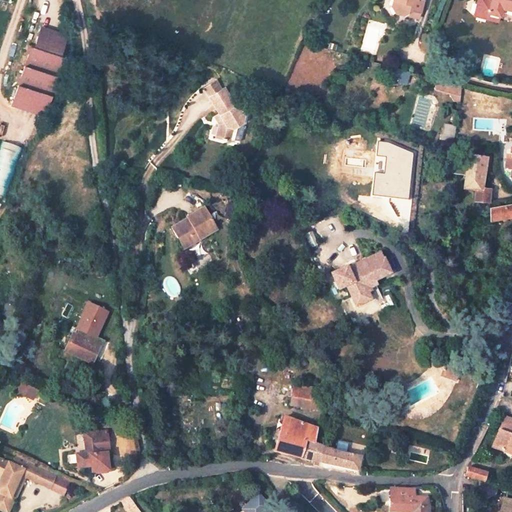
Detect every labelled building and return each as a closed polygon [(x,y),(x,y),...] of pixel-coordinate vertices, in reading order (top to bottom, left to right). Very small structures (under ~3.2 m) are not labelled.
[(392,0),(391,4),(396,13),(400,14),(409,9),(418,11),(421,1),(417,0),(392,0)] [(511,0),(480,0),(477,15),(496,19),(497,15),(507,18),(508,13),(511,14),(511,0)] [(68,36),(41,28),(41,30),(67,39),(68,36)] [(47,115),(65,57),(62,55),(67,39),(41,30),(35,47),(32,46),(14,105),(47,115)] [(435,88),(450,92),(455,100),(461,102),(463,85),(437,78),(435,88)] [(216,82),(204,89),(209,98),(221,90),(216,82)] [(221,90),(209,98),(225,123),(221,125),(218,138),(224,139),(223,141),(227,141),(227,140),(231,141),(234,128),(243,122),(245,116),(238,106),(236,107),(224,89),(221,90)] [(452,142),(454,126),(441,124),(439,141),(452,142)] [(0,196),(9,199),(25,149),(4,143),(0,154),(0,196)] [(478,155),(468,154),(467,165),(461,165),(460,175),(466,176),(464,193),(478,194),(477,207),(490,208),(492,186),(486,186),(487,178),(484,178),(486,152),(479,151),(478,155)] [(194,242),(221,226),(207,203),(191,212),(193,215),(182,222),(194,242)] [(495,224),(511,223),(511,209),(494,215),(495,224)] [(194,242),(182,222),(175,226),(187,247),(194,242)] [(348,285),(355,299),(363,295),(362,292),(369,289),(368,284),(390,273),(384,259),(369,266),(366,260),(358,264),(359,266),(352,269),(350,265),(330,274),(339,290),(348,285)] [(89,322),(74,316),(70,328),(76,330),(69,348),(96,359),(103,340),(85,334),(89,322)] [(294,382),(293,393),(314,398),(316,386),(294,382)] [(15,392),(30,401),(35,393),(21,384),(15,392)] [(293,393),(292,402),(326,409),(328,401),(314,398),(293,393)] [(318,427),(286,412),(274,449),(322,461),(326,447),(313,440),(318,427)] [(511,453),(511,419),(505,417),(495,447),(511,453)] [(91,429),(91,440),(88,441),(88,451),(80,452),(80,463),(93,463),(94,467),(112,466),(111,449),(113,449),(111,428),(100,429),(91,429)] [(357,471),(361,458),(328,448),(326,447),(322,461),(357,471)] [(0,475),(5,478),(0,488),(0,510),(3,511),(7,511),(14,497),(16,498),(23,484),(17,481),(21,472),(28,476),(35,461),(19,453),(15,464),(0,456),(0,475)] [(35,461),(28,476),(38,480),(45,465),(35,461)] [(38,480),(51,486),(58,472),(45,465),(38,480)] [(487,481),(490,473),(471,466),(467,475),(487,481)] [(389,488),(388,510),(410,511),(425,511),(426,497),(413,496),(415,488),(389,488)] [(136,501),(129,493),(122,497),(130,506),(136,501)] [(265,511),(267,511),(253,498),(238,511),(237,511),(265,511)] [(511,511),(511,500),(505,498),(501,511),(511,511)]
